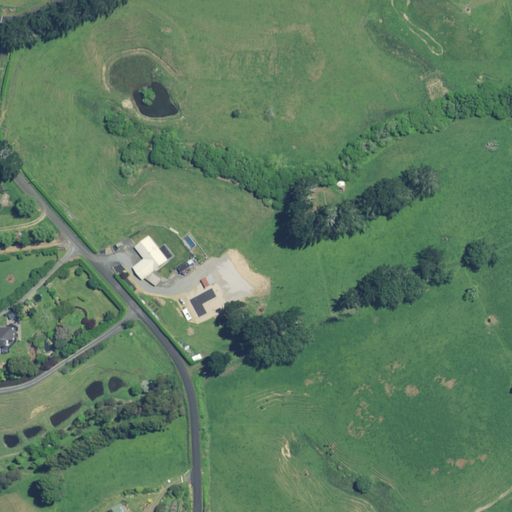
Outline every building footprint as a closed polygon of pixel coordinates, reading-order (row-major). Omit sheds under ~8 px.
[(154,272),(170,260),(152,236),(137,247),(146,259),(134,268),(143,280),(145,279),(156,286),(162,278),(154,272)] [(212,285),(208,277),(203,279),(206,287),(212,285)] [(219,294),(215,286),(189,299),(197,316),(211,309),(207,301),(219,294)] [(15,320),(16,321),(17,321),(18,321),(19,320),(20,320),(20,319),(21,319),(21,318),(21,317),(21,316),(21,315),(20,314),(19,313),(18,313),(17,313),(16,313),(15,313),(15,314),(14,314),(14,315),(13,315),(13,316),(13,317),(13,318),(14,319),(14,320),(15,320)] [(17,326),(0,327),(0,354),(7,354),(6,345),(14,345),(14,339),(17,339),(17,326)] [(132,511),(125,503),(113,511),(132,511)]
